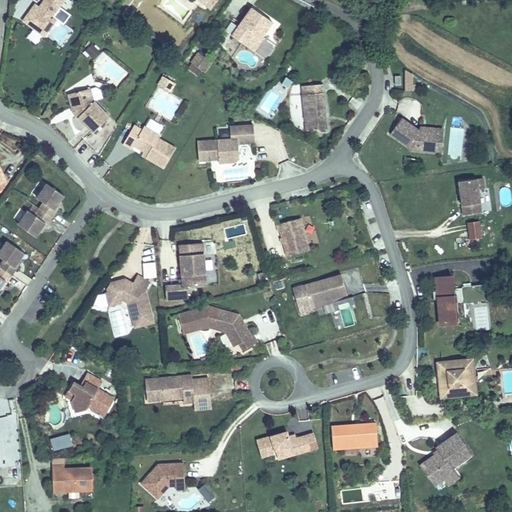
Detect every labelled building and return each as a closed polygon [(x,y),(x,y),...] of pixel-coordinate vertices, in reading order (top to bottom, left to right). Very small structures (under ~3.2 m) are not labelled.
[(73,0),(46,0),(52,4),(53,5),(51,8),(50,7),(46,12),(37,23),(54,36),(63,25),(58,21),(74,1),(73,0)] [(246,3),(226,30),(244,44),(254,31),(256,32),(267,18),(246,3)] [(50,41),(54,36),(37,23),(46,12),(44,10),(31,26),(50,41)] [(244,44),(248,46),(257,33),(254,31),(244,44)] [(92,58),(100,50),(93,41),(84,50),(92,58)] [(184,61),(192,67),(200,57),(191,51),(184,61)] [(192,67),(196,70),(204,60),(200,57),(192,67)] [(404,72),(404,91),(412,91),(412,72),(404,72)] [(284,77),(280,84),(287,88),(291,81),(284,77)] [(173,86),(162,80),(158,87),(169,93),(173,86)] [(292,86),(297,132),(317,130),(312,84),(292,86)] [(72,108),(75,107),(79,111),(75,114),(93,132),(109,117),(93,101),(89,88),(68,94),(72,108)] [(271,91),(260,107),(268,113),(279,97),(271,91)] [(388,107),(395,110),(399,100),(392,98),(388,107)] [(381,134),(404,148),(425,146),(423,126),(409,127),(391,117),(381,134)] [(147,156),(165,167),(178,148),(160,137),(162,134),(147,125),(144,129),(137,124),(125,143),(133,148),(136,144),(146,150),(150,153),(147,156)] [(255,149),(255,131),(231,133),(232,145),(199,146),(200,166),(219,165),(219,169),(236,168),(240,164),(239,150),(255,149)] [(0,163),(0,186),(9,182),(0,163)] [(472,185),(448,188),(452,222),(470,220),(467,196),(474,196),(472,185)] [(60,203),(64,197),(47,186),(37,200),(44,204),(35,217),(28,213),(19,227),(36,239),(40,233),(43,228),(45,230),(59,209),(57,207),(60,203)] [(510,188),(499,188),(500,206),(511,205),(510,188)] [(286,255),(287,255),(308,250),(300,218),(277,224),(279,231),(280,231),(286,255)] [(467,222),(467,239),(480,239),(480,222),(467,222)] [(188,285),(207,283),(203,241),(180,243),(182,262),(184,262),(184,266),(182,266),(184,285),(188,285)] [(21,261),(25,255),(7,243),(0,254),(0,259),(5,262),(0,268),(0,290),(3,286),(5,288),(20,266),(18,265),(21,261)] [(80,320),(97,276),(83,271),(66,315),(67,315),(62,327),(52,323),(50,326),(64,332),(70,316),(80,320)] [(110,292),(121,299),(122,299),(124,299),(129,304),(135,327),(154,322),(146,290),(151,282),(139,274),(134,282),(129,278),(127,281),(126,280),(123,281),(122,279),(112,281),(109,288),(110,291),(110,292)] [(347,297),(341,276),(303,286),(309,306),(331,301),(347,297)] [(455,284),(455,280),(437,282),(438,294),(433,295),(433,303),(438,302),(440,328),(456,327),(455,322),(458,322),(458,317),(455,317),(454,306),(457,306),(457,300),(454,301),(453,284),(455,284)] [(182,297),(181,285),(181,284),(166,285),(167,298),(182,297)] [(110,292),(110,291),(108,292),(111,305),(123,301),(122,299),(121,299),(110,292)] [(487,298),(463,300),(464,316),(488,314),(487,298)] [(331,301),(309,306),(310,310),(331,304),(331,301)] [(241,321),(238,315),(208,306),(179,314),(183,330),(208,324),(209,326),(224,332),(232,347),(238,344),(242,351),(256,343),(252,336),(250,337),(243,324),(240,325),(239,322),(241,321)] [(184,333),(209,326),(208,324),(183,330),(184,333)] [(165,358),(166,346),(139,345),(139,356),(149,356),(149,357),(165,358)] [(440,390),(441,400),(451,399),(450,396),(463,394),(463,397),(473,396),(472,386),(465,387),(464,374),(470,374),(469,364),(437,368),(438,378),(441,377),(443,390),(440,390)] [(78,386),(72,382),(67,390),(73,394),(69,401),(72,412),(83,409),(85,406),(101,416),(111,399),(95,390),(100,382),(86,374),(81,382),(84,383),(81,388),(78,386)] [(465,387),(472,386),(470,374),(464,374),(465,387)] [(190,376),(181,377),(182,385),(191,384),(191,381),(190,376)] [(182,385),(181,377),(144,381),(146,403),(182,399),(183,404),(193,403),(193,400),(209,399),(208,380),(191,381),(191,384),(182,385)] [(73,394),(67,390),(63,397),(69,401),(73,394)] [(210,410),(209,399),(193,400),(194,411),(210,410)] [(329,452),(374,450),(373,427),(329,429),(329,452)] [(52,451),(72,445),(68,433),(48,438),(52,451)] [(285,438),(284,433),(253,441),(258,458),(270,454),(269,451),(287,447),(290,456),(307,451),(303,437),(293,440),(286,441),(285,438)] [(303,437),(307,451),(314,449),(311,435),(303,437)] [(419,472),(432,492),(441,486),(452,479),(450,476),(470,464),(456,443),(436,455),(439,459),(433,463),(419,472)] [(155,466),(138,485),(155,499),(165,487),(173,487),(173,483),(182,483),(181,466),(162,466),(162,470),(159,470),(155,466)] [(63,468),(53,469),(54,490),(91,490),(90,468),(63,468)] [(456,486),(452,479),(441,486),(445,492),(456,486)] [(206,483),(197,489),(207,503),(215,497),(206,483)]
